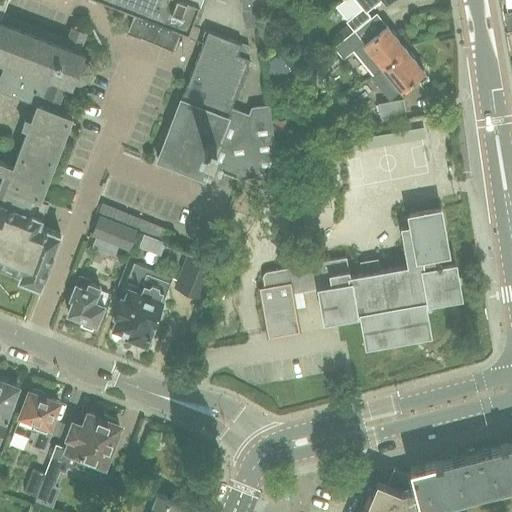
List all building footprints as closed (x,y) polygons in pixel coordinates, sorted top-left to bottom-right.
[(0,0),(0,269),(40,285),(41,285),(61,233),(39,224),(47,202),(41,200),(73,117),(72,117),(56,111),(39,104),(38,106),(32,120),(26,118),(23,126),(29,129),(14,168),(0,162),(0,21),(3,14),(5,10),(8,0),(0,0)] [(100,0),(131,12),(136,14),(130,31),(144,37),(159,42),(174,48),(181,31),(185,33),(189,34),(191,30),(195,21),(199,22),(204,7),(200,6),(202,0),(100,0)] [(258,8),(258,6),(256,0),(242,0),(243,10),(258,8)] [(356,0),(363,8),(346,21),(354,30),(371,17),(367,11),(380,0),(385,0),(385,1),(386,2),(387,0),(356,0)] [(88,62),(84,58),(86,53),(83,52),(80,51),(87,32),(73,27),(68,39),(3,14),(0,21),(0,64),(3,66),(5,67),(0,80),(0,90),(25,100),(38,106),(39,104),(56,111),(59,103),(60,102),(67,83),(73,85),(75,80),(81,80),(87,78),(90,73),(91,67),(88,62)] [(372,76),(383,68),(407,49),(387,25),(364,44),(354,31),(334,47),(342,57),(351,50),(372,76)] [(275,143),(275,142),(270,105),(253,108),(250,115),(242,112),(231,108),(251,58),(249,46),(209,30),(193,71),(158,159),(205,177),(210,166),(241,177),(279,173),(279,170),(278,165),(275,145),(275,143)] [(425,70),(407,49),(383,68),(389,76),(383,81),(382,86),(388,93),(392,93),(399,87),(401,90),(425,70)] [(296,76),(279,53),(265,63),(283,86),(296,76)] [(407,118),(406,112),(403,99),(378,103),(380,117),(382,117),(383,122),(407,118)] [(294,120),(280,122),(281,134),(295,132),(294,120)] [(399,144),(432,138),(430,128),(384,136),(386,143),(398,141),(399,144)] [(290,169),(286,143),(286,142),(275,143),(275,145),(278,165),(279,170),(290,169)] [(346,257),(268,271),(266,271),(265,272),(264,273),(264,274),(263,275),(263,276),(263,278),(265,287),(260,287),(269,336),(299,331),(293,293),(320,288),(325,320),(361,313),(367,343),(430,332),(424,301),(461,295),(455,263),(455,262),(453,251),(449,252),(441,207),(409,213),(413,232),(403,234),(409,265),(379,270),(377,261),(361,264),(363,273),(350,275),(349,269),(346,257)] [(136,231),(101,217),(94,233),(130,248),(136,231)] [(215,262),(209,258),(190,251),(176,287),(201,297),(215,262)] [(173,276),(135,261),(125,287),(130,289),(126,299),(122,298),(116,314),(119,315),(113,332),(128,338),(129,336),(132,337),(132,340),(140,343),(142,341),(146,343),(173,276)] [(97,324),(104,304),(108,293),(99,290),(100,287),(90,283),(91,280),(80,276),(77,284),(76,284),(71,298),(74,299),(68,313),(83,318),(81,324),(92,328),(94,323),(97,324)] [(0,444),(3,438),(4,438),(13,414),(9,413),(19,386),(9,382),(8,379),(2,376),(0,376),(0,444)] [(20,417),(35,422),(34,425),(32,432),(36,433),(31,446),(46,452),(52,433),(48,432),(49,428),(59,402),(45,396),(46,394),(40,390),(34,388),(32,391),(30,390),(20,417)] [(56,445),(45,472),(42,482),(55,486),(60,471),(66,473),(68,468),(75,471),(77,465),(100,474),(104,464),(120,424),(117,419),(106,415),(104,419),(89,413),(86,422),(76,418),(69,437),(72,438),(68,449),(56,445)] [(511,441),(423,464),(423,465),(410,468),(411,473),(408,474),(394,469),(388,483),(377,479),(374,487),(363,486),(352,511),(435,511),(433,503),(511,483),(511,441)] [(42,482),(45,472),(33,468),(25,490),(38,495),(42,482)] [(126,499),(136,478),(124,474),(116,494),(126,499)] [(184,511),(181,511),(184,503),(158,493),(153,505),(158,507),(155,511),(184,511)]
